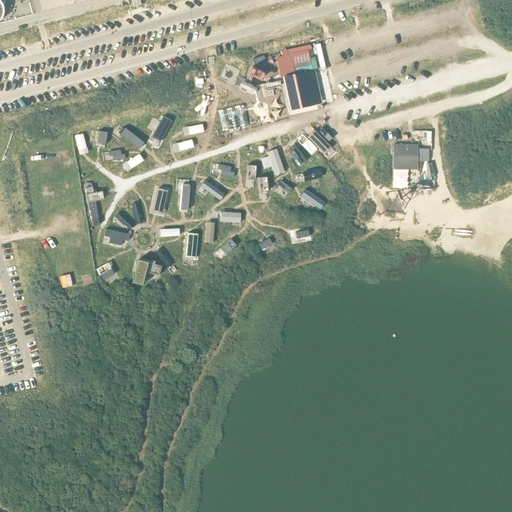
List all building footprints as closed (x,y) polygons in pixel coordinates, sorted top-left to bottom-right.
[(313,71),(283,78),(291,111),(321,104),(313,71)] [(242,106),(217,112),(222,131),(247,124),(242,106)] [(199,126),(188,128),(189,134),(200,132),(199,126)] [(308,126),(303,131),(305,134),(304,134),(323,154),(323,153),(325,156),(331,150),(329,148),(311,128),(310,128),(308,126)] [(124,130),(120,135),(138,148),(142,143),(124,130)] [(159,130),(151,145),(158,149),(166,135),(159,130)] [(85,138),(80,142),(86,152),(91,148),(85,138)] [(189,142),(177,145),(179,151),(190,148),(189,142)] [(295,143),(290,147),(303,163),(308,160),(295,143)] [(430,177),(434,176),(430,163),(426,164),(426,162),(417,162),(417,145),(392,145),(392,169),(420,169),(420,177),(419,179),(430,180),(430,177)] [(119,153),(109,152),(108,160),(119,160),(119,153)] [(276,152),(268,154),(275,174),(282,171),(276,152)] [(138,154),(123,164),(128,170),(142,161),(138,154)] [(319,170),(302,173),(304,181),(321,178),(319,170)] [(261,176),(252,171),(249,175),(254,178),(258,181),(261,176)] [(219,177),(203,183),(205,190),(221,185),(219,177)] [(236,178),(229,182),(236,197),(243,193),(236,178)] [(279,182),(276,186),(287,195),(290,190),(279,182)] [(263,185),(258,183),(255,187),(265,193),(267,188),(263,185)] [(320,200),(306,191),(302,198),(316,207),(320,200)] [(93,194),(85,195),(90,221),(98,220),(93,194)] [(186,199),(183,207),(199,213),(202,205),(186,199)] [(138,206),(130,208),(134,224),(142,222),(138,206)] [(260,213),(258,216),(260,218),(263,215),(264,216),(266,213),(268,214),(270,213),(267,210),(268,209),(265,206),(263,207),(262,206),(260,208),(258,209),(260,211),(259,212),(260,213)] [(156,207),(147,222),(155,226),(163,211),(156,207)] [(238,214),(221,214),(221,222),(238,222),(238,214)] [(116,217),(112,224),(126,233),(131,226),(116,217)] [(214,225),(206,224),(204,241),(213,242),(214,225)] [(177,229),(160,230),(161,238),(177,237),(177,229)] [(109,240),(107,241),(109,246),(115,245),(126,242),(127,242),(126,237),(109,240)] [(195,238),(187,238),(186,255),(194,255),(195,238)] [(261,240),(257,242),(259,247),(269,242),(266,238),(261,240)] [(269,242),(259,247),(262,252),(266,249),(271,247),(269,242)] [(161,248),(154,253),(164,266),(171,262),(161,248)] [(138,263),(131,259),(127,267),(134,270),(138,263)] [(134,270),(127,267),(124,275),(131,278),(134,270)] [(153,269),(146,274),(151,281),(158,276),(153,269)] [(110,270),(98,277),(101,283),(113,276),(110,270)]
